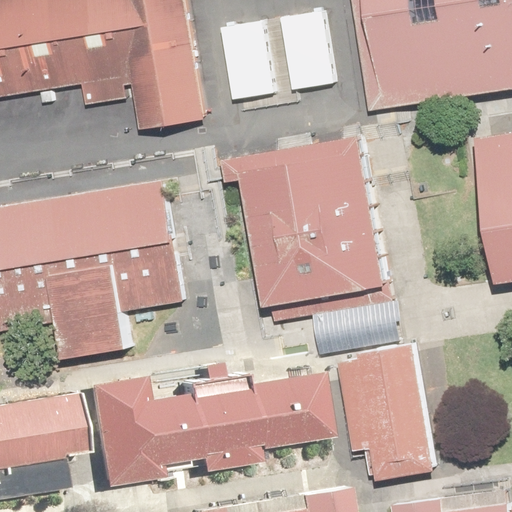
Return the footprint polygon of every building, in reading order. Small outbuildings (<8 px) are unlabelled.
[(0,0),(0,91),(147,69),(153,112),(213,102),(197,0),(0,0)] [(511,0),(342,0),(358,103),(511,79),(511,0)] [(511,115),(466,123),(490,281),(511,277),(511,115)] [(247,182),(272,302),(391,277),(361,130),(231,157),(236,185),(247,182)] [(176,189),(0,215),(0,366),(199,336),(176,189)] [(423,314),(332,328),(356,483),(447,469),(423,314)] [(313,372),(87,407),(101,499),(327,465),(313,372)] [(0,471),(54,464),(45,407),(0,413),(0,471)] [(511,511),(511,484),(397,501),(398,511),(511,511)] [(335,511),(333,494),(213,511),(335,511)]
